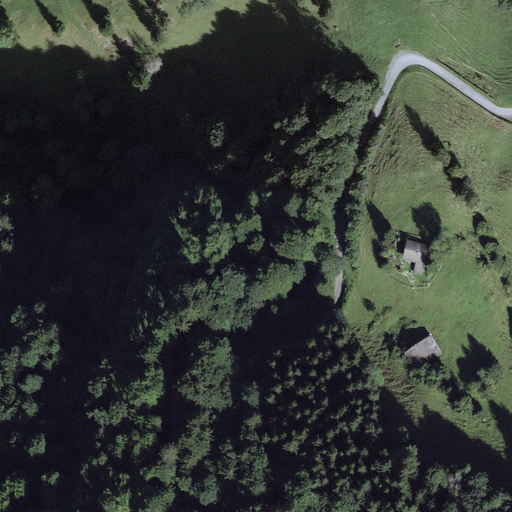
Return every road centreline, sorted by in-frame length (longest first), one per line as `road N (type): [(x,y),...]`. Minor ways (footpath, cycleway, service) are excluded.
road 1 (unclassified): [(511,110),(485,104),(415,59),(395,67),(350,172),(337,280),(323,313),(280,348),(205,350),(179,381),(171,414),(183,477),(176,511)]
road 2 (track): [(139,111),(74,25),(65,0)]
